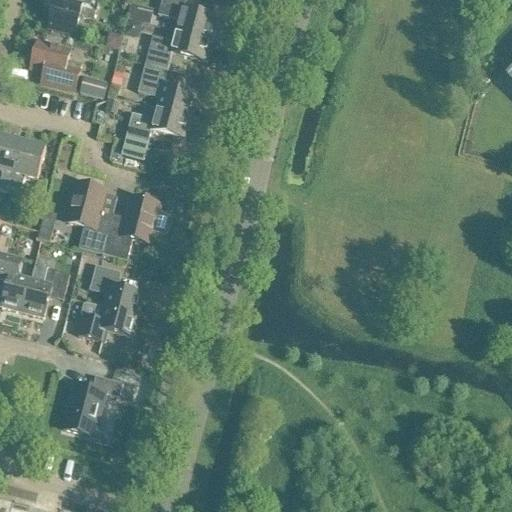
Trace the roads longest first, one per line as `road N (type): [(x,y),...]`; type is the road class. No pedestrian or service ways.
road 1 (unclassified): [(171,511),(304,0)]
road 2 (residential): [(0,98),(3,112),(78,133),(117,175)]
road 3 (residential): [(129,511),(32,485),(0,466)]
